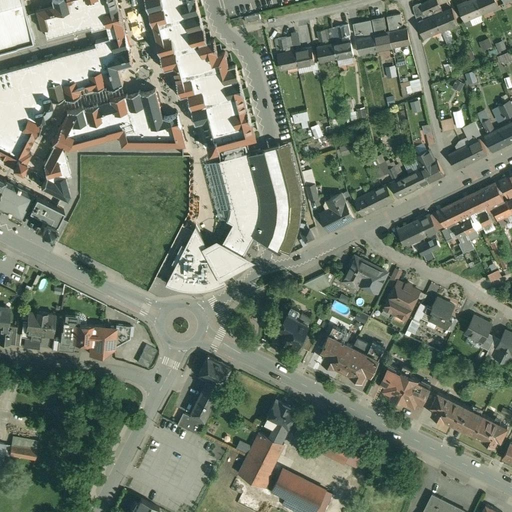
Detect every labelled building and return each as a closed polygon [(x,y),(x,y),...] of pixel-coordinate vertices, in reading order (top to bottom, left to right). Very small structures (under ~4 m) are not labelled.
[(0,0),(0,49),(35,40),(27,7),(25,0),(24,0),(0,0)] [(54,0),(55,3),(63,33),(76,29),(68,0),(54,0)] [(68,0),(76,29),(92,25),(85,0),(68,0)] [(85,0),(92,25),(93,29),(108,25),(102,2),(111,0),(85,0)] [(117,0),(111,0),(102,2),(108,25),(109,30),(124,26),(117,0)] [(146,0),(149,10),(188,0),(146,0)] [(188,0),(149,10),(153,24),(200,12),(196,0),(188,0)] [(429,0),(421,4),(425,12),(427,17),(435,14),(429,0)] [(443,11),(440,3),(447,0),(428,0),(429,0),(435,14),(441,29),(458,22),(452,7),(443,11)] [(476,0),(467,0),(458,4),(464,19),(482,12),(476,0)] [(496,0),(476,0),(482,12),(498,5),(496,0)] [(55,3),(37,8),(42,28),(46,27),(48,37),(63,33),(55,3)] [(421,4),(413,7),(415,11),(416,16),(425,12),(421,4)] [(204,27),(200,12),(153,24),(157,39),(204,27)] [(401,12),(387,15),(387,16),(390,31),(393,45),(410,42),(407,27),(399,29),(398,25),(403,23),(401,12)] [(427,17),(418,21),(424,36),(441,29),(435,14),(427,17)] [(379,28),(377,18),(376,15),(372,16),(376,34),(390,31),(387,16),(384,16),(386,27),(379,28)] [(377,18),(379,28),(386,27),(384,16),(377,18)] [(365,20),(359,21),(361,32),(365,31),(368,30),(366,20),(365,20)] [(344,24),(337,26),(340,36),(341,36),(346,35),(344,24)] [(124,26),(109,30),(111,36),(119,66),(134,62),(124,26)] [(337,26),(332,27),(335,42),(342,40),(341,36),(340,36),(337,26)] [(157,39),(165,68),(173,66),(219,53),(215,38),(207,40),(204,27),(157,39)] [(330,27),(325,28),(327,39),(325,39),(326,44),(333,42),(330,27)] [(325,28),(318,30),(320,40),(325,39),(327,39),(325,28)] [(376,34),(374,34),(376,48),(393,45),(390,31),(376,34)] [(305,32),(298,34),(300,44),(307,43),(305,32)] [(366,36),(357,37),(360,52),(376,48),(374,34),(373,34),(366,36)] [(119,66),(111,36),(96,40),(96,43),(107,83),(108,85),(123,81),(119,66)] [(286,36),(279,38),(281,48),(286,47),(288,47),(286,36)] [(482,40),(485,49),(495,46),(492,36),(482,40)] [(335,42),(334,42),(337,56),(354,53),(351,39),(342,40),(335,42)] [(506,39),(498,42),(501,50),(509,47),(506,39)] [(326,44),(317,46),(320,60),(337,56),(334,42),(333,42),(326,44)] [(93,87),(107,83),(96,43),(82,47),(93,87)] [(79,91),(93,87),(82,47),(69,51),(79,91)] [(312,47),(295,50),(298,65),(314,61),(312,47)] [(287,52),(278,54),(281,68),(298,65),(295,50),(293,51),(287,52)] [(41,59),(51,98),(64,95),(64,97),(80,93),(79,91),(69,51),(41,59)] [(219,53),(173,66),(181,95),(188,92),(240,78),(236,63),(229,65),(226,51),(219,53)] [(51,100),(51,98),(41,59),(13,66),(19,85),(23,98),(25,106),(40,117),(43,117),(44,116),(46,115),(48,114),(49,113),(50,112),(51,110),(51,108),(52,106),(52,104),(52,102),(51,100)] [(390,76),(399,74),(397,63),(388,65),(390,76)] [(0,135),(5,125),(0,119),(0,114),(16,90),(19,85),(13,66),(0,69),(0,135)] [(240,78),(188,92),(195,123),(203,121),(210,150),(220,147),(220,149),(258,138),(240,78)] [(142,89),(126,93),(140,144),(155,144),(148,118),(164,114),(156,87),(142,91),(142,89)] [(27,149),(34,135),(14,125),(22,110),(19,101),(16,90),(0,114),(0,119),(5,125),(0,135),(0,152),(5,155),(3,160),(22,170),(31,151),(27,149)] [(111,99),(98,102),(107,137),(120,134),(122,144),(140,144),(126,93),(111,97),(111,99)] [(41,119),(40,117),(25,106),(23,98),(19,101),(22,110),(14,125),(34,135),(41,121),(41,119)] [(416,111),(424,109),(421,98),(412,100),(416,111)] [(511,102),(510,99),(499,104),(504,116),(511,112),(511,102)] [(107,137),(98,102),(84,106),(92,141),(107,137)] [(87,143),(92,141),(84,106),(83,104),(66,109),(67,111),(59,125),(87,143)] [(360,117),(369,115),(367,106),(358,107),(360,117)] [(310,109),(295,112),(297,122),(304,121),(305,127),(312,125),(310,109)] [(155,144),(187,144),(178,110),(164,114),(148,118),(155,144)] [(452,116),(441,119),(443,130),(454,127),(452,116)] [(332,119),(335,127),(341,125),(339,117),(332,119)] [(489,117),(482,120),(487,130),(493,126),(489,117)] [(475,120),(469,122),(471,126),(474,131),(479,129),(475,120)] [(511,121),(486,135),(492,148),(511,138),(511,121)] [(313,125),(318,137),(326,133),(321,122),(313,125)] [(87,143),(59,125),(51,141),(53,142),(65,149),(87,143)] [(471,126),(465,129),(469,138),(476,135),(474,131),(471,126)] [(432,130),(426,132),(429,143),(434,142),(432,130)] [(480,137),(458,148),(449,152),(456,166),(487,151),(480,137)] [(65,149),(53,142),(42,163),(46,174),(53,176),(65,174),(70,173),(65,149)] [(429,147),(416,153),(422,166),(429,180),(444,172),(437,159),(431,162),(429,158),(434,156),(429,147)] [(220,158),(229,189),(257,182),(249,152),(250,151),(250,150),(220,158)] [(394,160),(387,163),(385,160),(380,162),(379,163),(384,173),(390,171),(392,176),(403,171),(398,162),(396,163),(394,160)] [(379,163),(369,168),(374,178),(384,173),(379,163)] [(422,166),(391,181),(398,195),(429,180),(422,166)] [(511,173),(500,179),(507,194),(511,191),(511,173)] [(53,176),(46,174),(40,185),(67,199),(70,192),(65,174),(53,176)] [(0,207),(1,208),(3,210),(4,209),(11,213),(10,213),(13,214),(18,216),(18,217),(21,218),(23,219),(29,208),(36,193),(5,178),(0,175),(0,207)] [(505,201),(496,181),(483,187),(494,209),(497,217),(498,217),(501,224),(511,218),(511,209),(507,200),(505,201)] [(228,216),(228,218),(234,221),(254,232),(256,227),(258,221),(260,216),(261,211),(261,206),(261,201),(261,195),(259,190),(258,185),(257,182),(229,189),(229,192),(230,196),(231,199),(232,202),(232,204),(232,207),(231,211),(230,214),(228,216)] [(316,182),(307,184),(310,197),(319,195),(316,182)] [(386,184),(356,199),(362,212),(393,197),(386,184)] [(483,187),(468,195),(475,210),(476,209),(485,205),(488,211),(494,209),(483,187)] [(342,191),(326,199),(324,204),(326,209),(320,212),(328,229),(354,216),(342,191)] [(50,201),(36,193),(29,208),(45,216),(56,221),(57,222),(63,207),(50,201)] [(468,195),(453,202),(462,222),(471,217),(472,221),(476,219),(472,211),(475,210),(468,195)] [(453,202),(437,210),(444,224),(446,223),(448,226),(451,231),(455,229),(454,226),(462,222),(453,202)] [(488,211),(485,205),(476,209),(483,224),(492,220),(488,211)] [(430,213),(414,221),(421,236),(423,235),(429,232),(437,228),(430,213)] [(56,221),(45,216),(39,227),(51,233),(56,221)] [(471,217),(462,222),(470,237),(479,233),(472,221),(471,217)] [(222,242),(243,254),(255,233),(254,232),(234,221),(223,239),(222,242)] [(414,221),(399,228),(406,243),(416,238),(418,243),(422,241),(420,236),(421,236),(414,221)] [(462,222),(454,226),(455,229),(459,236),(463,234),(466,239),(470,237),(462,222)] [(189,287),(207,242),(196,223),(167,281),(173,283),(181,285),(189,287)] [(448,226),(442,229),(447,239),(453,236),(451,231),(448,226)] [(310,227),(302,231),(306,240),(314,236),(310,227)] [(432,236),(427,239),(432,249),(440,245),(435,235),(432,236)] [(207,242),(209,246),(220,241),(222,242),(223,239),(218,236),(207,242)] [(422,241),(418,243),(423,253),(432,249),(427,239),(425,239),(422,241)] [(508,266),(496,239),(492,241),(499,257),(500,257),(505,267),(508,266)] [(209,246),(222,269),(235,262),(246,256),(243,254),(222,242),(220,241),(209,246)] [(209,246),(207,242),(189,287),(205,287),(217,284),(227,279),(225,274),(224,273),(222,269),(209,246)] [(235,262),(222,269),(224,273),(225,274),(227,273),(238,267),(256,257),(245,251),(243,254),(246,256),(235,262)] [(387,270),(355,254),(344,277),(343,278),(347,280),(358,286),(363,276),(380,284),(387,270)] [(401,277),(405,268),(398,265),(394,274),(401,277)] [(493,280),(504,275),(501,268),(490,273),(493,280)] [(324,272),(304,282),(318,289),(330,283),(324,272)] [(344,277),(334,272),(331,279),(345,286),(347,280),(343,278),(344,277)] [(398,278),(391,275),(387,282),(394,285),(398,278)] [(405,282),(398,278),(394,285),(384,306),(406,317),(420,290),(413,286),(412,283),(409,281),(405,282)] [(343,292),(341,298),(351,301),(353,295),(343,292)] [(447,302),(437,297),(432,307),(434,308),(432,314),(438,317),(436,321),(447,327),(453,316),(449,315),(454,304),(448,301),(447,302)] [(428,305),(421,301),(415,313),(423,316),(428,305)] [(10,306),(0,304),(0,340),(14,342),(16,325),(16,324),(8,323),(10,306)] [(300,308),(291,304),(280,326),(285,328),(281,336),(289,340),(287,343),(292,345),(294,341),(298,344),(309,322),(308,322),(311,317),(302,312),(299,318),(296,316),(300,308)] [(47,310),(36,308),(35,309),(28,308),(24,337),(29,337),(28,344),(38,346),(40,331),(52,333),(55,311),(47,310)] [(369,320),(371,313),(359,311),(357,318),(369,320)] [(76,315),(67,314),(66,319),(63,318),(62,320),(63,320),(62,327),(61,327),(59,339),(58,339),(57,348),(73,350),(74,340),(84,341),(84,343),(89,344),(89,351),(101,353),(114,346),(114,345),(116,326),(115,326),(104,325),(104,324),(77,321),(76,321),(76,315)] [(492,323),(474,314),(465,331),(483,340),(484,338),(484,339),(488,331),(492,323)] [(116,326),(114,345),(129,337),(131,324),(115,322),(115,326),(116,326)] [(334,324),(322,347),(327,349),(323,358),(334,363),(335,362),(343,366),(354,344),(346,340),(348,337),(343,335),(345,330),(334,324)] [(511,332),(505,329),(497,345),(493,354),(507,361),(508,361),(506,360),(510,352),(511,353),(511,332),(511,333),(511,332)] [(488,331),(484,339),(484,338),(483,340),(481,344),(489,348),(492,342),(496,335),(488,331)] [(369,348),(364,345),(367,341),(358,336),(354,344),(343,366),(351,371),(362,377),(366,369),(371,371),(385,345),(373,339),(369,348)] [(309,337),(304,346),(309,349),(314,339),(309,337)] [(314,339),(309,349),(314,351),(319,342),(314,339)] [(150,366),(159,348),(147,342),(138,360),(150,366)] [(497,345),(492,342),(489,348),(486,354),(492,357),(493,354),(497,345)] [(232,365),(208,353),(208,355),(199,372),(200,372),(198,374),(205,377),(206,375),(215,379),(212,385),(206,383),(191,412),(205,419),(232,365)] [(401,368),(390,362),(381,380),(384,382),(382,387),(390,391),(398,396),(412,368),(403,364),(401,368)] [(443,369),(438,366),(433,377),(438,379),(443,369)] [(419,378),(410,373),(412,368),(398,396),(408,400),(416,403),(418,399),(422,401),(431,382),(422,378),(421,380),(418,379),(419,378)] [(507,425),(438,391),(431,404),(435,406),(431,412),(444,418),(482,436),(482,437),(494,443),(498,437),(501,439),(507,425)] [(298,408),(276,397),(265,419),(275,424),(271,434),(282,440),(287,430),(298,408)] [(204,421),(184,411),(178,422),(198,432),(204,421)] [(260,429),(239,472),(265,485),(273,471),(270,470),(284,441),(271,434),(260,429)] [(351,448),(320,433),(314,446),(344,461),(351,448)] [(36,448),(11,443),(9,453),(35,457),(36,448)] [(323,511),(334,492),(283,466),(279,474),(272,489),(286,496),(283,503),(300,511),(323,511)] [(273,471),(265,485),(272,489),(279,474),(273,471)] [(467,511),(468,511),(432,493),(424,510),(425,510),(424,511),(467,511)] [(140,497),(132,511),(155,511),(158,506),(140,497)] [(502,511),(503,511),(486,502),(480,511),(502,511)]
